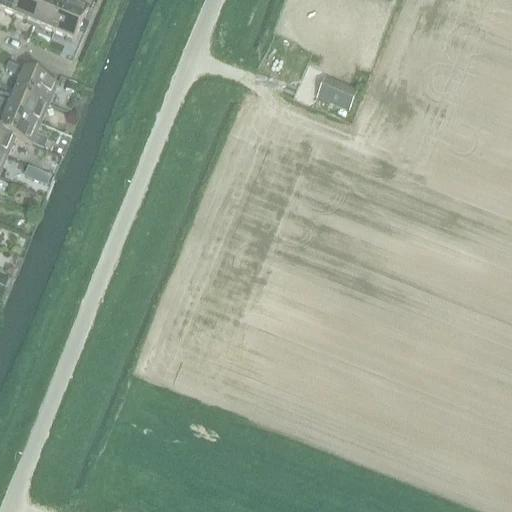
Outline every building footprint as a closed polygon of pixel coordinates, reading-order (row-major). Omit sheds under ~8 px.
[(0,0),(0,10),(14,17),(21,0),(0,0)] [(21,0),(14,17),(34,26),(45,0),(21,0)] [(45,0),(34,26),(54,34),(68,0),(45,0)] [(68,0),(54,34),(76,43),(90,11),(83,7),(77,5),(75,4),(77,0),(68,0)] [(11,66),(8,73),(24,80),(18,94),(51,107),(60,86),(11,66)] [(326,80),(317,101),(349,115),(358,94),(326,80)] [(66,91),(74,95),(78,86),(70,83),(66,91)] [(0,109),(43,127),(51,107),(18,94),(13,106),(0,100),(0,109)] [(0,131),(0,132),(17,140),(16,141),(18,142),(18,141),(34,148),(43,127),(0,109),(0,116),(7,120),(2,132),(0,131)] [(0,156),(10,161),(18,142),(16,141),(17,140),(0,132),(0,156)] [(0,156),(0,180),(1,181),(10,161),(0,156)] [(43,175),(39,184),(47,187),(51,179),(43,175)] [(31,204),(27,212),(35,215),(39,207),(31,204)] [(8,267),(4,275),(12,279),(15,271),(8,267)] [(0,277),(0,285),(6,288),(9,281),(0,277)]
